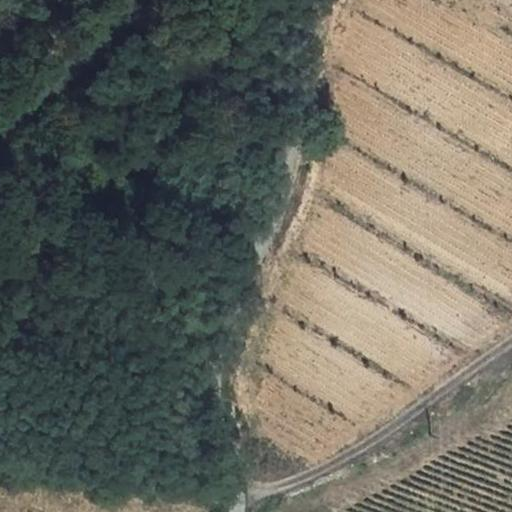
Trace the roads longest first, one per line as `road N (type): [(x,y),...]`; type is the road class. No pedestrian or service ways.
road 1 (unclassified): [(304,0),(281,187),(219,360),(218,399),(236,462),(235,511)]
road 2 (track): [(511,341),(333,465),(273,494),(239,497)]
road 3 (tertiary): [(143,0),(0,134)]
